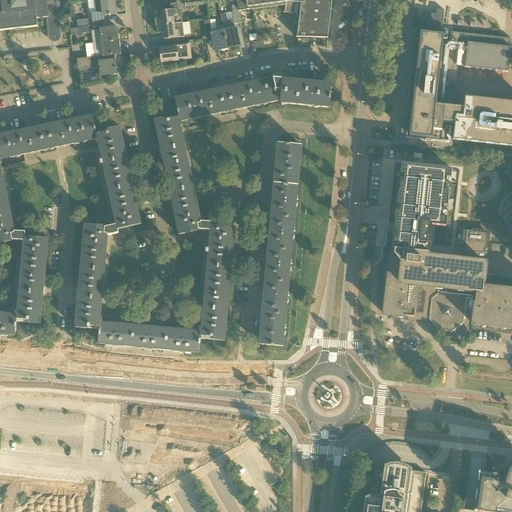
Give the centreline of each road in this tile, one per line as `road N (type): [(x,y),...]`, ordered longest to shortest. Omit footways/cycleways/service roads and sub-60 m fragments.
road 1 (tertiary): [(0,370),(303,406)]
road 2 (residential): [(243,335),(266,139),(279,126),(356,133)]
road 3 (tertiary): [(307,379),(208,382),(56,364)]
road 4 (residential): [(143,86),(311,55),(363,61)]
road 5 (tertiary): [(351,412),(511,431)]
road 6 (tertiary): [(511,415),(355,388)]
road 7 (residential): [(56,364),(63,217)]
road 8 (residential): [(163,230),(132,91)]
road 9 (tertiary): [(346,231),(319,370)]
road 10 (tertiary): [(342,372),(346,231)]
road 11 (residential): [(0,118),(132,91)]
